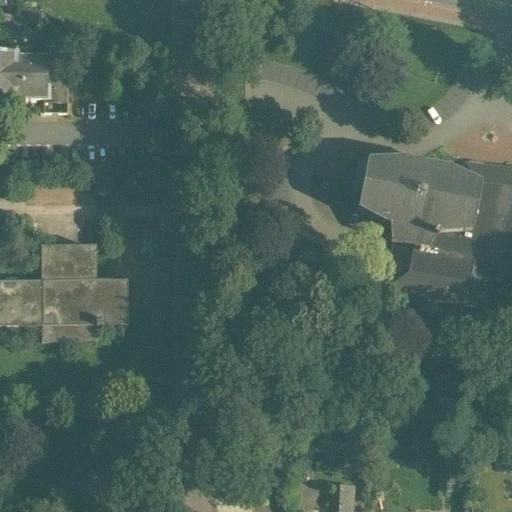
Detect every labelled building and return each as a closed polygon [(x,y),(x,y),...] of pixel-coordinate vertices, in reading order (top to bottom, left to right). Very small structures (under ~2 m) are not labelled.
[(67,102),(67,74),(44,73),(44,59),(16,59),(16,55),(0,54),(0,102),(14,103),(14,101),(67,102)] [(364,165),(356,164),(350,192),(359,194),(355,212),(387,228),(388,243),(392,244),(383,291),(483,311),(487,287),(511,292),(511,169),(464,165),(458,178),(447,172),(400,163),(364,165)] [(0,331),(40,331),(40,347),(95,346),(95,331),(125,330),(125,285),(94,285),(94,250),(39,251),(39,286),(15,286),(15,283),(4,283),(3,286),(0,286),(0,331)] [(452,490),(453,458),(442,458),(441,490),(452,490)] [(351,511),(353,488),(332,487),(330,511),(351,511)]
